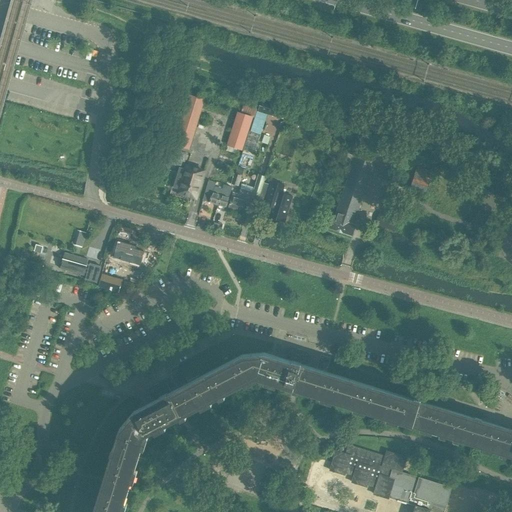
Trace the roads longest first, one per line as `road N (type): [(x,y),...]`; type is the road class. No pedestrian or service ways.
road 1 (residential): [(11,496),(39,474),(51,393),(211,307),(502,374)]
road 2 (unclassified): [(511,321),(89,205),(94,175)]
road 3 (unclassified): [(0,12),(7,5),(114,38),(94,175)]
road 4 (secondary): [(339,0),(511,48)]
